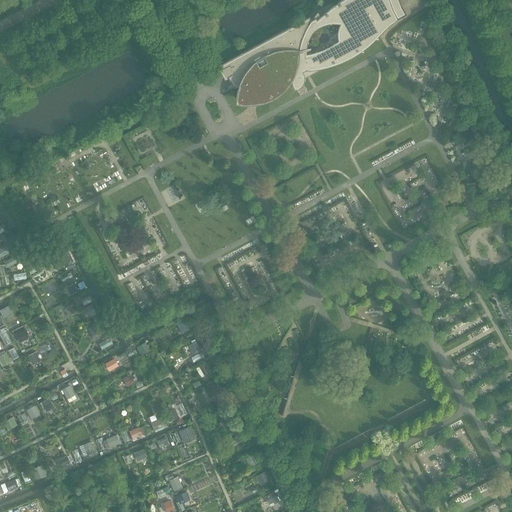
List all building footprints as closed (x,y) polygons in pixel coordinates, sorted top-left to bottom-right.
[(293,79),(294,78),(294,77),(294,76),(295,74),(296,74),(296,73),(297,72),(298,71),(299,70),(300,72),(301,73),(302,74),(303,75),(303,76),(303,77),(304,78),(304,79),(304,80),(303,81),(303,82),(303,83),(304,83),(304,82),(304,80),(304,79),(304,78),(304,77),(304,76),(304,75),(303,74),(303,73),(308,70),(313,70),(315,70),(319,69),(323,68),(327,68),(330,67),(334,65),(337,65),(341,63),(345,61),(348,60),(352,57),(357,55),(360,52),(364,50),(367,47),(371,44),(375,40),(376,39),(380,34),(383,31),(386,29),(388,27),(391,24),(394,22),(396,20),(399,18),(403,16),(403,15),(398,7),(396,1),(395,0),(342,0),(339,2),(334,6),(334,5),(329,9),(330,9),(320,17),(317,20),(316,18),(311,21),(309,17),(221,65),(224,70),(230,66),(231,68),(234,67),(236,70),(233,72),(234,74),(228,77),(234,88),(239,88),(238,91),(238,94),(237,96),(237,99),(240,99),(242,98),(244,98),(246,98),(248,98),(249,99),(251,99),(259,101),(260,102),(261,103),(264,102),(268,101),(270,100),(272,99),(275,97),(278,95),(280,94),(282,92),(284,90),(286,88),(287,87),(288,85),(290,83),(291,81),(292,80),(292,81),(292,83),(292,84),(293,85),(293,87),(294,88),(295,88),(294,86),(294,85),(293,84),(293,83),(293,82),(293,80),(293,79)] [(8,244),(0,248),(0,258),(1,260),(13,253),(8,244)] [(5,261),(9,268),(19,262),(15,255),(5,261)] [(68,289),(72,296),(80,291),(76,284),(68,289)] [(92,304),(83,309),(89,318),(97,313),(92,304)] [(102,321),(92,326),(97,336),(107,332),(102,321)] [(3,329),(0,330),(0,338),(4,346),(11,343),(3,329)] [(14,335),(18,343),(30,337),(26,329),(14,335)] [(13,348),(7,351),(13,361),(19,358),(13,348)] [(35,352),(28,355),(33,366),(41,362),(35,352)] [(106,439),(110,448),(119,444),(115,435),(106,439)] [(90,443),(79,447),(83,457),(94,453),(90,443)] [(265,472),(255,477),(260,488),(270,483),(265,472)] [(177,478),(168,482),(173,493),(182,488),(177,478)] [(273,492),(264,496),(269,506),(278,501),(273,492)]
